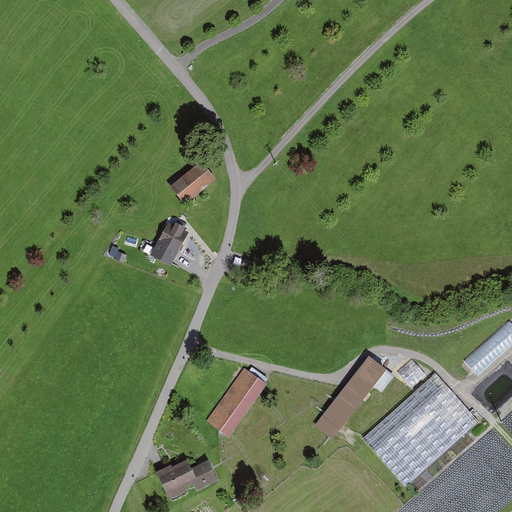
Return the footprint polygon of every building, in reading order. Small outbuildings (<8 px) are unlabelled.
[(185,202),(215,177),(200,160),(170,184),(185,202)] [(171,265),(188,232),(183,229),(185,225),(176,220),(172,227),(167,224),(151,254),(171,265)] [(126,255),(118,252),(116,258),(123,261),(126,255)] [(465,362),(478,376),(511,345),(511,325),(509,322),(465,362)] [(382,391),(395,374),(369,355),(317,424),(333,436),(373,384),(382,391)] [(412,387),(426,374),(411,359),(398,372),(412,387)] [(207,421),(228,436),(266,383),(263,381),(266,376),(252,366),(249,370),(245,368),(207,421)] [(480,420),(437,372),(364,438),(407,486),(480,420)] [(198,491),(220,480),(210,460),(193,468),(188,460),(175,467),(173,462),(156,471),(171,501),(189,491),(187,487),(194,483),(198,491)]
